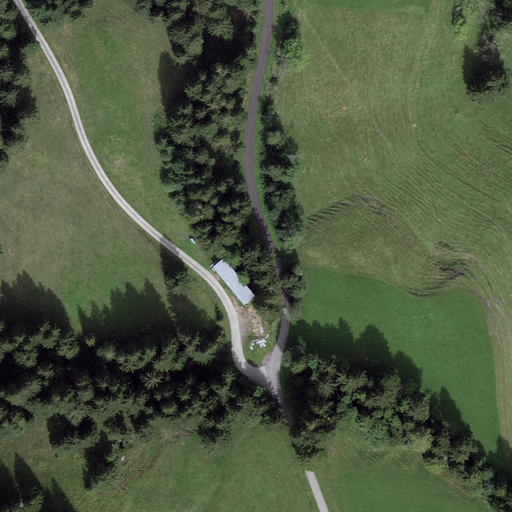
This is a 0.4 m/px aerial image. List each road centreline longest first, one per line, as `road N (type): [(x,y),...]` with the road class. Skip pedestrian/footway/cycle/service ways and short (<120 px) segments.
road 1 (unclassified): [(268,0),(250,168),(286,303),(273,374),(325,511)]
road 2 (track): [(17,0),(58,68),(109,189),(213,282),(227,301),(245,369),(273,374)]
